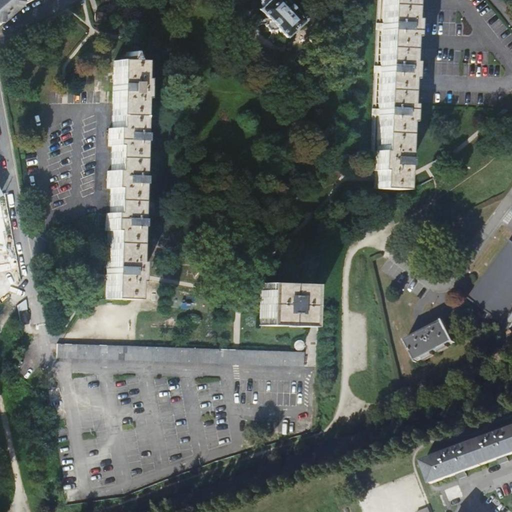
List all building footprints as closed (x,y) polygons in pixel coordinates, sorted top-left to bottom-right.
[(35,0),(0,0),(0,26),(4,23),(1,21),(8,15),(19,5),(21,8),(22,7),(35,0)] [(269,0),(269,1),(260,8),(269,17),(267,25),(273,31),(281,29),(289,37),(307,20),(287,0),(269,0)] [(407,0),(383,0),(382,18),(380,65),(378,117),(376,151),(373,151),(373,166),(372,171),(375,171),(374,189),(399,190),(402,122),(405,122),(406,104),(403,104),(404,80),(408,80),(409,62),(405,62),(406,37),(410,37),(411,19),(407,19),(407,0)] [(66,14),(54,20),(56,25),(71,18),(69,12),(66,14)] [(44,25),(49,36),(59,31),(56,25),(54,20),(44,25)] [(108,276),(107,300),(131,301),(131,283),(134,283),(134,277),(135,263),(131,263),(133,221),(135,178),(136,135),(138,101),(142,101),(142,85),(142,80),(139,80),(139,62),(131,62),(128,53),(125,62),(116,62),(114,129),(110,130),(110,148),(112,148),(112,173),(109,173),(108,190),(111,191),(110,215),(107,215),(106,232),(109,233),(108,276)] [(511,241),(511,240),(469,299),(491,315),(483,326),(485,337),(498,320),(503,324),(511,311),(511,241)] [(259,306),(259,326),(304,327),(305,284),(260,283),(259,306)] [(19,309),(22,323),(31,321),(31,316),(29,311),(27,308),(19,309)] [(407,341),(419,363),(457,343),(445,321),(407,341)] [(57,344),(57,358),(303,367),(304,353),(57,344)] [(511,429),(468,446),(425,463),(433,484),(511,452),(511,429)]
